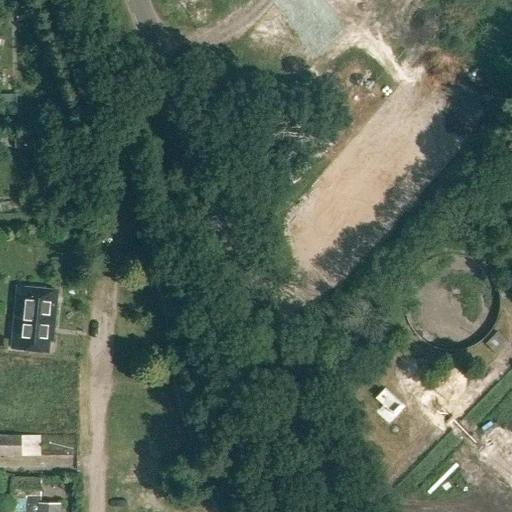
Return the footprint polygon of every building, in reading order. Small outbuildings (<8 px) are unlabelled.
[(16,11),(16,26),(29,26),(29,21),(31,21),(31,10),(16,11)] [(38,196),(39,209),(62,208),(61,190),(60,190),(60,189),(44,190),(44,196),(38,196)] [(8,325),(5,350),(41,354),(42,342),(46,342),(52,294),(51,294),(15,289),(10,326),(8,325)] [(29,451),(48,451),(48,432),(29,431),(29,451)] [(0,436),(0,456),(17,457),(17,437),(0,436)] [(0,502),(0,511),(24,511),(26,480),(12,480),(11,503),(0,502)] [(24,511),(58,511),(59,505),(39,504),(40,481),(26,480),(24,511)]
